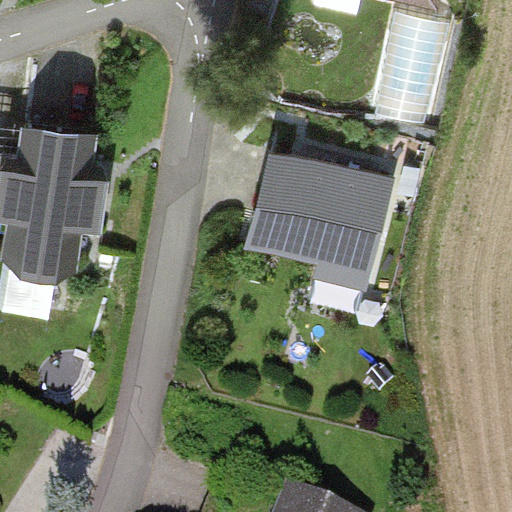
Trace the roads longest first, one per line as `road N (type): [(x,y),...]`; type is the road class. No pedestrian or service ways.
road 1 (residential): [(116,511),(204,58),(201,0)]
road 2 (residential): [(133,0),(0,41)]
